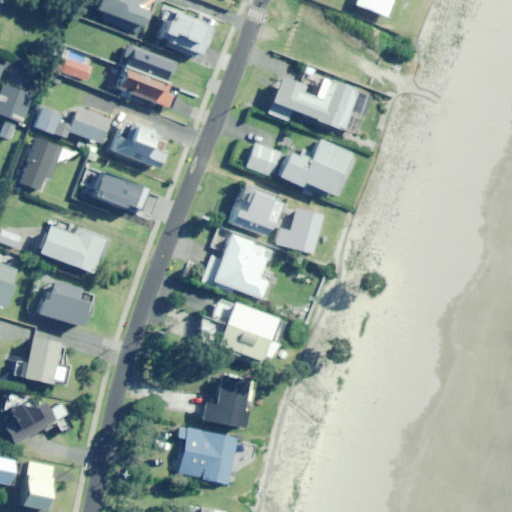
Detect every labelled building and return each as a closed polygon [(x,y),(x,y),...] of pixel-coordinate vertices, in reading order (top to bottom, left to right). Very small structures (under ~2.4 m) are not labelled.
[(97,0),(92,13),(102,17),(100,21),(133,34),(134,30),(137,31),(146,10),(132,5),(134,0),(97,0)] [(385,18),(391,0),(354,0),(353,6),(385,18)] [(199,57),(210,29),(170,12),(161,34),(169,37),(166,43),(199,57)] [(113,64),(123,40),(72,20),(62,45),(113,64)] [(164,92),(175,64),(126,45),(121,58),(126,60),(115,89),(166,109),(172,95),(164,92)] [(85,82),(91,68),(63,58),(58,71),(85,82)] [(302,87),(279,79),(265,115),(286,123),(290,112),(339,131),(345,116),(356,121),(366,97),(319,79),(311,98),(299,94),(302,87)] [(0,115),(24,125),(34,98),(3,86),(0,95),(0,115)] [(42,107),(34,127),(60,139),(66,124),(58,120),(60,115),(42,107)] [(98,145),(108,119),(77,107),(67,132),(98,145)] [(0,137),(10,140),(15,126),(4,123),(0,135),(0,137)] [(149,151),(155,135),(125,124),(119,138),(116,137),(110,152),(155,169),(160,155),(149,151)] [(53,167),(60,148),(37,138),(19,184),(39,192),(50,165),(53,167)] [(332,197),(350,157),(315,141),(306,162),(287,153),(276,178),(298,188),(300,183),(332,197)] [(270,178),(279,154),(255,144),(245,168),(270,178)] [(139,213),(147,192),(100,174),(90,198),(120,209),(121,206),(139,213)] [(263,238),(278,201),(241,187),(227,223),(263,238)] [(311,255),(321,217),(294,210),(288,232),(278,230),(274,245),(311,255)] [(73,230),(71,237),(46,228),(36,254),(89,274),(102,241),(73,230)] [(0,243),(16,250),(21,237),(1,229),(0,231),(0,243)] [(219,260),(210,257),(200,283),(231,295),(232,291),(258,301),(266,282),(255,278),(266,249),(229,235),(219,260)] [(0,308),(15,274),(0,267),(0,308)] [(78,328),(89,294),(49,282),(44,301),(40,299),(35,315),(78,328)] [(214,346),(257,362),(273,320),(230,304),(214,346)] [(51,367),(56,346),(30,339),(24,361),(15,359),(10,376),(57,388),(61,369),(51,367)] [(240,412),(245,383),(218,378),(213,404),(203,402),(200,421),(242,429),(246,413),(240,412)] [(58,405),(46,411),(42,403),(23,414),(18,405),(4,413),(9,422),(0,427),(12,446),(64,417),(58,405)] [(178,439),(184,440),(177,474),(200,479),(200,481),(225,487),(235,439),(180,428),(178,439)] [(0,485),(7,486),(12,461),(0,458),(0,485)] [(43,511),(44,511),(53,469),(28,463),(19,507),(43,511)]
